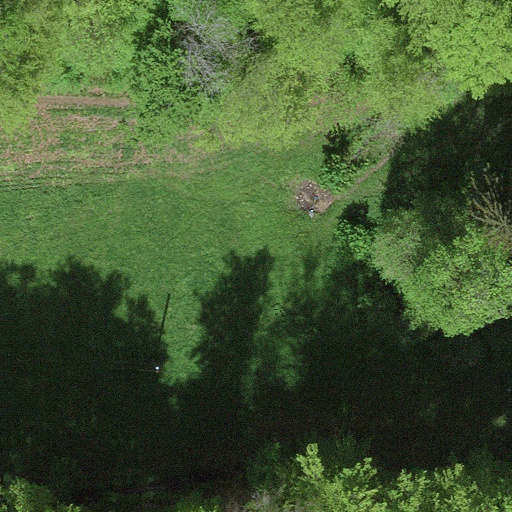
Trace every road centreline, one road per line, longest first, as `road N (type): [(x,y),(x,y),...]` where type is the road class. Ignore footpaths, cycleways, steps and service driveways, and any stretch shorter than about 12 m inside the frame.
road 1 (track): [(511,25),(198,88),(0,102)]
road 2 (track): [(473,35),(421,58),(322,126),(286,162)]
